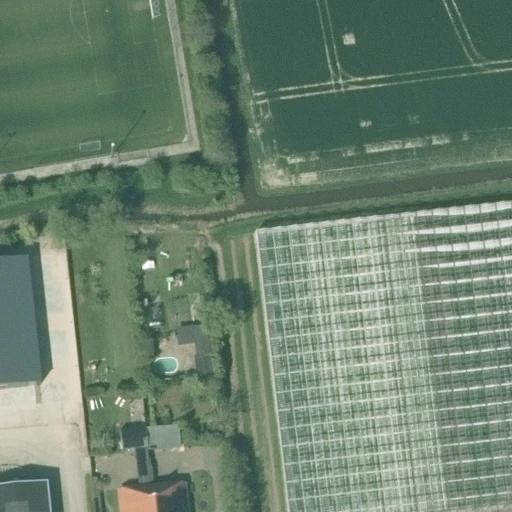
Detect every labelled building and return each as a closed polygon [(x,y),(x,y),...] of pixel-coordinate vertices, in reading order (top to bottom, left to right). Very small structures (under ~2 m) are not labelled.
[(286,511),(511,511),(511,205),(255,235),(286,511)] [(28,262),(0,265),(0,391),(41,387),(28,262)] [(209,359),(206,329),(192,331),(195,360),(209,359)] [(185,449),(184,427),(125,429),(126,451),(185,449)] [(0,511),(47,511),(45,485),(0,489),(0,511)] [(188,511),(185,485),(152,488),(154,511),(188,511)] [(154,511),(152,488),(118,492),(120,511),(154,511)]
